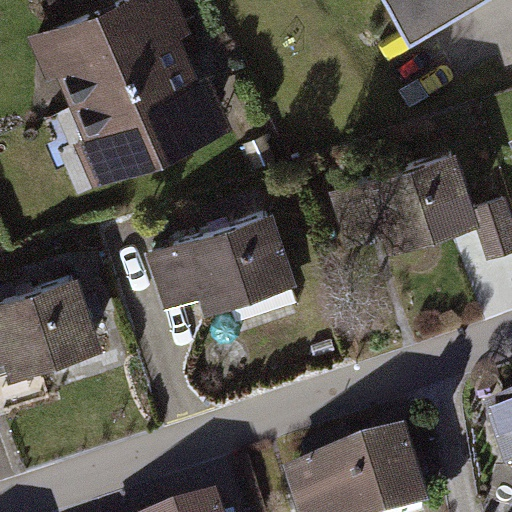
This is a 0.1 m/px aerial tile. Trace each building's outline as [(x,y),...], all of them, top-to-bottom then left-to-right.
[(177,0),(114,0),(28,38),(57,113),(202,54),(177,0)] [(406,0),(419,20),(451,0),(406,0)] [(87,181),(231,125),(202,54),(57,113),(87,181)] [(463,144),(332,188),(355,257),(476,217),(490,259),(511,251),(511,225),(503,198),(483,204),(463,144)] [(273,209),(151,249),(169,304),(204,292),(209,307),(296,278),(273,209)] [(0,378),(103,344),(79,271),(0,297),(0,378)] [(511,409),(486,418),(509,491),(511,490),(511,409)] [(435,511),(410,437),(286,479),(297,511),(435,511)]
